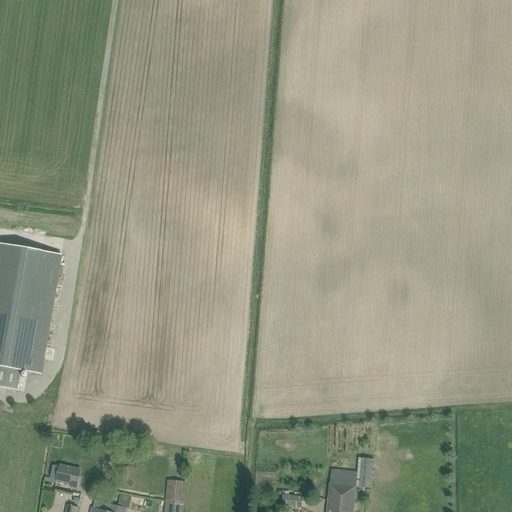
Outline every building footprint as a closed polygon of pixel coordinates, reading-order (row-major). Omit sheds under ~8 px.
[(0,243),(0,387),(16,390),(20,370),(41,374),(61,254),(0,243)] [(331,469),(327,511),(353,511),(356,487),(372,488),(375,459),(359,458),(358,472),(331,469)] [(72,481),(78,482),(81,469),(60,465),(56,481),(71,484),(72,481)] [(167,480),(165,501),(183,503),(185,481),(167,480)] [(282,494),(281,505),(301,507),(302,496),(282,494)] [(165,501),(164,511),(182,511),(183,503),(165,501)]
